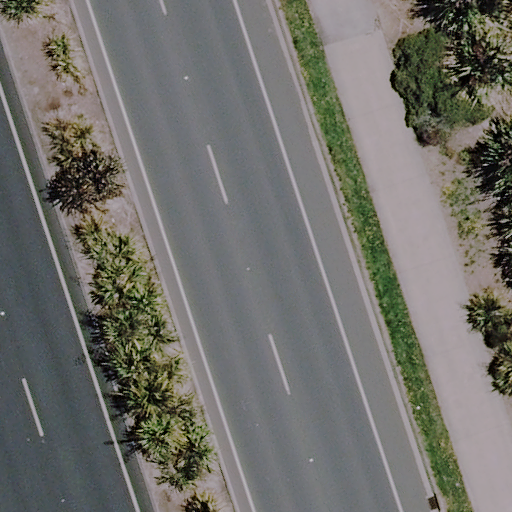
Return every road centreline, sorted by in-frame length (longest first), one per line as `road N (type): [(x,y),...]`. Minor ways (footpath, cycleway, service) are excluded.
road 1 (primary): [(159,0),(325,511)]
road 2 (primary): [(67,511),(0,302)]
